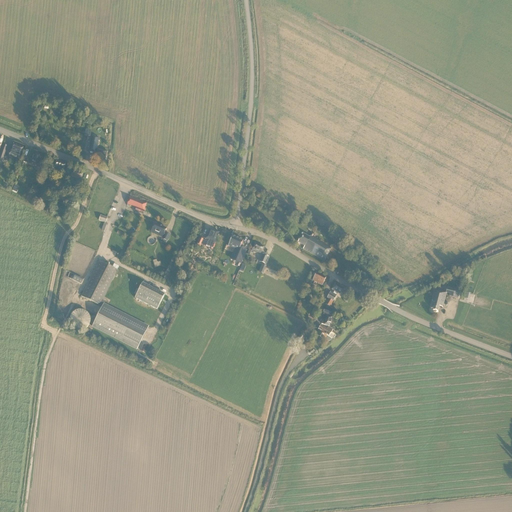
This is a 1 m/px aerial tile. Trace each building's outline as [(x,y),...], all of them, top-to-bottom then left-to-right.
[(105,162),(107,151),(97,149),(99,138),(92,137),(88,152),(95,153),(93,159),(105,162)] [(14,144),(10,155),(9,157),(18,161),(19,159),(23,148),(14,144)] [(39,167),(43,158),(39,157),(40,155),(35,153),(34,155),(33,154),(29,164),(35,166),(39,167)] [(63,172),(65,164),(56,161),(54,169),(53,173),(58,175),(60,171),(63,172)] [(46,179),(48,174),(47,174),(49,168),(44,166),(42,173),(41,177),(46,179)] [(81,180),(83,174),(73,170),(71,176),(70,179),(79,183),(80,179),(81,180)] [(127,204),(144,211),(146,203),(130,196),(127,204)] [(166,233),(166,234),(164,233),(166,229),(155,223),(151,231),(163,236),(163,235),(165,236),(163,240),(167,241),(170,235),(166,233)] [(208,240),(207,243),(206,246),(213,249),(214,245),(219,233),(209,229),(205,239),(208,240)] [(324,261),(331,248),(312,237),(313,235),(311,234),(309,238),(302,234),(297,242),(304,246),(303,249),(324,261)] [(232,236),(228,246),(237,250),(234,257),(233,261),(241,264),(243,261),(247,251),(240,248),(241,246),(243,241),(232,236)] [(251,251),(256,253),(257,252),(261,254),(264,247),(255,243),(251,251)] [(259,262),(265,264),(268,257),(262,254),(259,262)] [(99,306),(118,270),(99,261),(81,297),(99,306)] [(311,284),(313,285),(315,281),(322,285),(326,278),(316,273),(312,281),(310,280),(307,283),(308,284),(306,287),(309,288),(311,284)] [(75,275),(73,280),(81,284),(83,279),(75,275)] [(342,296),(345,290),(335,283),(331,290),(334,291),(333,294),(330,292),(327,298),(328,299),(325,305),(330,307),(336,296),(335,295),(337,293),(342,296)] [(142,284),(135,298),(157,310),(165,295),(142,284)] [(458,299),(460,290),(448,287),(446,293),(447,293),(450,294),(449,296),(458,299)] [(440,307),(443,307),(445,300),(446,293),(443,293),(435,290),(433,301),(431,308),(434,309),(433,311),(434,311),(435,312),(436,313),(436,312),(437,312),(438,312),(440,307)] [(148,326),(103,304),(92,326),(138,349),(148,326)] [(83,310),(80,310),(77,310),(74,312),(72,314),(71,316),(70,319),(70,322),(71,325),(72,327),(74,329),(77,330),(80,331),(83,330),(85,329),(88,327),(89,325),(90,322),(90,319),(89,316),(88,314),(85,312),(83,310)] [(332,317),(328,316),(324,315),(321,324),(329,327),(332,317)] [(336,336),(334,334),(331,332),(327,329),(321,326),(318,330),(319,331),(316,335),(322,339),(322,338),(325,339),(327,336),(331,339),(332,338),(334,339),(336,336)]
